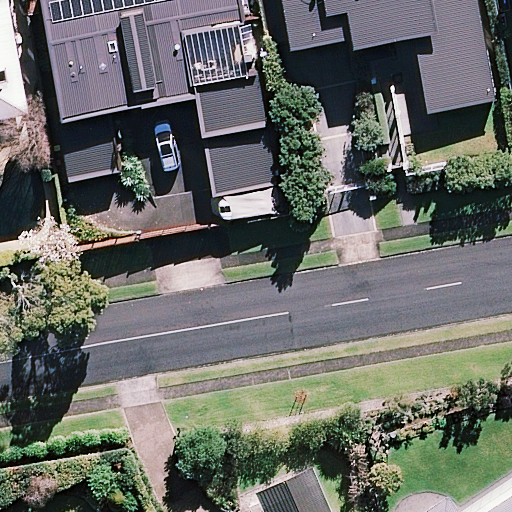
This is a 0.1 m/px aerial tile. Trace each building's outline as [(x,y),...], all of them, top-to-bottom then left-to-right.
[(13,0),(0,0),(0,114),(26,111),(22,76),(13,0)] [(47,0),(75,176),(120,169),(109,101),(196,88),(213,197),(280,187),(262,66),(251,68),(240,0),(47,0)] [(267,0),(273,40),(354,27),(355,36),(416,27),(429,105),(495,95),(479,0),(267,0)] [(327,511),(309,466),(250,489),(259,511),(327,511)] [(511,511),(511,484),(469,511),(455,511),(442,491),(410,511),(511,511)]
